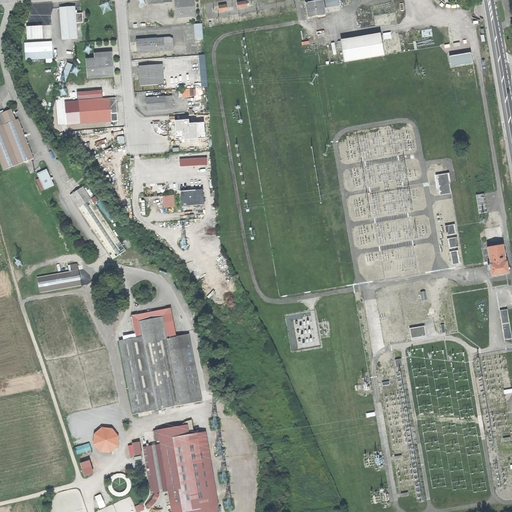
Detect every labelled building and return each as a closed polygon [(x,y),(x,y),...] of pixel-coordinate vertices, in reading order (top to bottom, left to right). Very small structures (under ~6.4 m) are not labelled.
[(174,0),(175,9),(176,18),(196,16),(194,0),(174,0)] [(332,0),(327,1),(329,9),(341,7),(340,0),(332,0)] [(326,16),(325,9),(324,1),(323,2),(317,3),(306,4),(309,19),(326,16)] [(59,8),(62,39),(77,38),(76,23),(75,14),(75,6),(59,8)] [(195,39),(203,38),(202,23),(194,24),(195,39)] [(25,26),(26,39),(44,38),(43,25),(25,26)] [(458,31),(459,36),(469,35),(468,29),(467,29),(466,26),(461,27),(461,30),(458,31)] [(340,40),(345,64),(384,57),(380,33),(340,40)] [(137,48),(137,53),(164,51),(164,45),(163,38),(136,40),(137,48)] [(25,43),(26,59),(46,58),(51,58),(53,58),(52,41),(25,43)] [(86,59),(87,78),(114,76),(113,64),(112,52),(94,54),(95,58),(86,59)] [(201,87),(208,86),(205,54),(198,55),(201,87)] [(450,58),(451,67),(472,64),(471,54),(450,58)] [(60,81),(65,83),(73,64),(68,62),(60,81)] [(158,65),(139,66),(140,76),(141,86),(159,85),(158,65)] [(182,89),(183,97),(196,96),(196,88),(182,89)] [(146,105),(147,111),(173,109),(171,96),(146,99),(146,105)] [(80,114),(81,124),(112,121),(111,113),(109,97),(78,101),(80,114)] [(6,123),(0,126),(0,160),(4,170),(34,158),(18,119),(16,119),(12,109),(3,112),(2,113),(6,123)] [(167,172),(180,171),(181,177),(187,177),(187,170),(206,169),(205,158),(167,161),(167,172)] [(38,173),(46,189),(54,186),(47,170),(38,173)] [(436,175),(440,194),(451,192),(449,181),(451,181),(449,173),(436,175)] [(84,187),(71,196),(80,208),(93,199),(84,187)] [(202,189),(179,191),(180,206),(204,204),(202,189)] [(476,194),(480,213),(488,212),(484,193),(476,194)] [(175,207),(174,194),(162,195),(163,208),(175,207)] [(127,250),(93,199),(80,208),(114,259),(127,250)] [(444,213),(445,222),(455,221),(453,211),(444,213)] [(446,226),(448,235),(457,234),(455,224),(446,226)] [(448,239),(450,248),(459,246),(457,237),(448,239)] [(487,247),(490,264),(506,261),(503,244),(487,247)] [(451,252),(453,265),(461,263),(459,250),(451,252)] [(490,264),(492,275),(508,272),(506,261),(490,264)] [(37,277),(40,292),(82,285),(78,263),(69,265),(71,271),(37,277)] [(105,290),(111,301),(117,299),(111,287),(105,290)] [(132,315),(137,337),(176,330),(172,308),(132,315)] [(501,310),(506,338),(511,337),(511,335),(507,309),(501,310)] [(424,325),(410,328),(411,338),(426,335),(424,325)] [(137,337),(120,341),(134,414),(203,401),(192,347),(190,334),(177,336),(176,330),(137,337)] [(60,385),(74,382),(73,374),(58,377),(60,385)] [(62,390),(64,396),(84,389),(82,383),(62,390)] [(69,417),(113,408),(111,400),(67,410),(69,417)] [(107,413),(71,422),(72,429),(109,421),(107,413)] [(185,422),(182,426),(159,430),(173,511),(198,511),(198,509),(206,508),(206,511),(217,511),(204,432),(195,433),(193,424),(193,419),(189,420),(185,422)] [(74,442),(87,437),(85,430),(71,435),(74,442)] [(90,442),(75,447),(77,454),(92,450),(90,442)] [(130,456),(142,454),(140,442),(127,444),(130,456)] [(78,464),(83,478),(92,475),(88,461),(78,464)] [(157,492),(145,505),(149,509),(161,496),(157,492)] [(101,494),(95,496),(99,508),(105,506),(101,494)] [(141,503),(134,506),(136,511),(138,511),(144,509),(141,503)]
